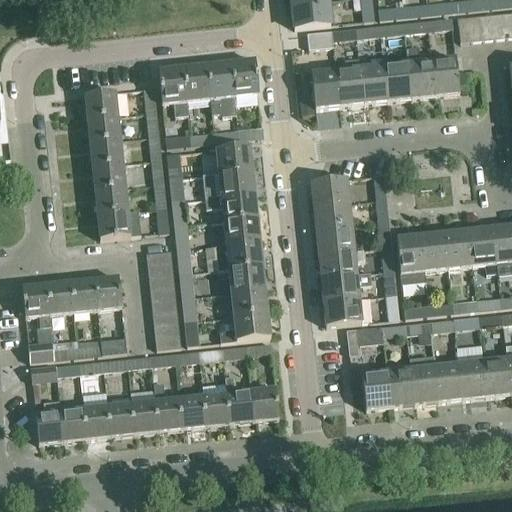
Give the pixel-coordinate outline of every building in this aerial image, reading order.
[(328,5),(327,0),(290,0),(291,9),(328,5)] [(511,0),(498,1),(499,12),(511,10),(511,0)] [(370,1),(360,2),(363,26),(373,25),(370,1)] [(498,1),(474,4),(475,14),(499,12),(498,1)] [(474,4),(450,6),(451,17),(475,14),(474,4)] [(330,29),(328,5),(291,9),(294,33),(330,29)] [(450,6),(426,9),(427,19),(451,17),(450,6)] [(427,19),(426,9),(402,12),(403,22),(427,19)] [(403,22),(402,12),(379,14),(380,24),(403,22)] [(507,42),(504,17),(492,19),(495,43),(507,42)] [(495,43),(492,19),(480,20),(483,45),(495,43)] [(427,33),(453,30),(452,20),(426,23),(427,33)] [(480,20),(469,21),(472,46),(483,45),(480,20)] [(472,46),(469,21),(457,22),(460,47),(472,46)] [(426,23),(402,25),(403,35),(427,33),(426,23)] [(403,35),(402,25),(378,28),(379,38),(403,35)] [(378,28),(354,31),(355,41),(379,38),(378,28)] [(355,41),(354,31),(331,33),(332,43),(355,41)] [(331,33),(326,34),(326,36),(306,38),(308,54),(333,51),(332,43),(331,33)] [(434,101),(430,65),(418,66),(416,51),(404,53),(406,67),(410,103),(434,101)] [(430,65),(434,101),(459,98),(455,62),(435,64),(430,65)] [(255,64),(230,67),(235,112),(259,110),(255,64)] [(230,67),(206,70),(210,105),(211,120),(222,119),(222,121),(236,120),(235,112),(230,67)] [(410,103),(406,67),(382,70),(386,106),(410,103)] [(206,70),(182,72),(186,107),(210,105),(206,70)] [(382,70),(358,72),(362,108),(386,106),(382,70)] [(182,72),(158,75),(160,92),(162,110),(173,108),(174,122),(187,120),(186,107),(182,72)] [(358,72),(336,75),(339,111),(362,108),(358,72)] [(339,111),(336,75),(311,77),(315,114),(339,111)] [(146,118),(156,117),(153,92),(143,94),(146,118)] [(87,124),(118,121),(115,97),(84,100),(87,124)] [(312,105),(300,106),(301,119),(313,118),(312,105)] [(156,117),(146,118),(148,142),(158,140),(156,117)] [(118,121),(87,124),(89,148),(120,145),(118,121)] [(237,135),(238,145),(263,143),(262,133),(237,135)] [(237,135),(214,138),(215,148),(238,145),(237,135)] [(214,138),(190,140),(191,150),(215,148),(214,138)] [(161,165),(158,140),(148,142),(151,166),(161,165)] [(191,150),(190,140),(165,143),(166,153),(191,150)] [(120,145),(89,148),(92,172),(123,169),(120,145)] [(218,178),(252,175),(249,150),(216,154),(218,178)] [(170,184),(180,183),(177,157),(167,158),(170,184)] [(164,189),(161,165),(151,166),(153,190),(164,189)] [(125,193),(123,169),(92,172),(94,196),(125,193)] [(252,175),(218,178),(203,180),(206,204),(254,199),(252,175)] [(376,206),(386,204),(383,179),(373,180),(376,206)] [(182,207),(180,183),(170,184),(172,209),(182,207)] [(313,212),(349,209),(346,183),(310,187),(313,212)] [(166,213),(164,189),(153,190),(156,214),(166,213)] [(128,217),(125,193),(94,196),(97,220),(128,217)] [(254,199),(206,204),(209,228),(223,226),(257,222),(254,199)] [(388,228),(386,204),(376,206),(378,229),(388,228)] [(185,231),(182,207),(172,209),(175,232),(185,231)] [(349,209),(313,212),(315,236),(352,233),(349,209)] [(166,213),(156,214),(158,238),(169,237),(166,213)] [(128,217),(97,220),(100,244),(130,241),(128,217)] [(257,222),(223,226),(226,250),(260,246),(257,222)] [(388,228),(378,229),(381,253),(391,252),(388,228)] [(511,230),(491,233),(495,268),(496,278),(496,281),(511,278),(511,230)] [(187,255),(185,231),(175,232),(177,256),(187,255)] [(354,257),(352,233),(315,236),(318,260),(354,257)] [(495,268),(491,233),(468,235),(472,270),(485,269),(486,279),(496,278),(495,268)] [(468,235),(444,237),(448,273),(472,270),(468,235)] [(448,273),(444,237),(419,240),(423,275),(448,273)] [(419,240),(396,243),(398,262),(400,278),(401,290),(424,287),(423,275),(419,240)] [(262,270),(260,246),(226,250),(215,251),(218,275),(228,274),(262,270)] [(391,252),(381,253),(383,277),(393,276),(391,252)] [(147,270),(172,268),(170,255),(146,258),(147,270)] [(187,255),(177,256),(180,280),(190,279),(187,255)] [(365,255),(354,257),(318,260),(320,284),(357,280),(355,268),(367,267),(365,255)] [(173,280),(172,268),(147,270),(148,282),(173,280)] [(265,294),(262,270),(228,274),(231,297),(265,294)] [(393,276),(383,277),(386,301),(396,300),(393,276)] [(320,284),(323,308),(359,304),(358,291),(371,290),(370,278),(357,280),(320,284)] [(190,279),(180,280),(182,304),(192,303),(190,279)] [(174,292),(173,280),(148,282),(150,294),(174,292)] [(94,285),(97,315),(121,313),(118,282),(94,285)] [(94,285),(70,287),(74,318),(97,315),(94,285)] [(70,287),(45,290),(49,320),(74,318),(70,287)] [(45,290),(21,292),(25,323),(37,322),(38,331),(50,330),(49,320),(45,290)] [(176,304),(174,292),(150,294),(151,306),(176,304)] [(265,294),(231,297),(233,321),(267,318),(265,294)] [(398,324),(396,300),(386,301),(388,325),(398,324)] [(511,311),(511,301),(499,303),(500,313),(511,311)] [(192,303),(182,304),(185,327),(195,326),(192,303)] [(500,313),(499,303),(475,305),(476,316),(500,313)] [(177,316),(176,304),(151,306),(152,318),(177,316)] [(362,328),(359,304),(323,308),(326,332),(362,328)] [(475,305),(452,308),(453,318),(476,316),(475,305)] [(453,318),(452,308),(427,311),(428,321),(453,318)] [(428,321),(427,311),(403,313),(404,323),(428,321)] [(177,316),(152,318),(153,330),(179,328),(177,316)] [(511,317),(501,318),(502,329),(511,327),(511,317)] [(267,318),(233,321),(218,323),(220,348),(270,342),(267,318)] [(502,329),(501,318),(477,321),(478,331),(502,329)] [(478,331),(477,321),(453,324),(454,334),(478,331)] [(454,334),(453,324),(429,326),(430,336),(454,334)] [(197,350),(195,326),(185,327),(187,351),(197,350)] [(430,336),(429,326),(404,329),(406,339),(430,336)] [(180,340),(179,328),(153,330),(155,342),(180,340)] [(404,329),(380,332),(382,347),(383,347),(383,342),(406,339),(404,329)] [(382,347),(380,332),(346,335),(349,361),(361,360),(360,350),(382,347)] [(181,352),(180,340),(155,342),(156,354),(176,352),(181,352)] [(125,343),(101,345),(102,360),(126,357),(125,343)] [(102,360),(101,345),(100,345),(101,350),(77,353),(78,363),(102,360)] [(54,365),(53,355),(52,355),(51,348),(27,350),(29,368),(54,365)] [(247,351),(248,361),(271,359),(270,349),(247,351)] [(247,351),(223,354),(224,364),(248,361),(247,351)] [(78,363),(77,353),(53,355),(54,365),(78,363)] [(224,364),(223,354),(199,356),(200,366),(224,364)] [(482,365),(470,366),(469,355),(457,356),(458,367),(462,405),(486,402),(482,365)] [(200,366),(199,356),(175,359),(176,369),(200,366)] [(176,369),(175,359),(151,361),(152,372),(176,369)] [(413,410),(438,407),(434,370),(433,359),(408,362),(409,372),(413,410)] [(152,372),(151,361),(128,364),(129,374),(152,372)] [(506,362),(482,365),(486,402),(510,400),(506,362)] [(129,374),(128,364),(105,366),(106,376),(129,374)] [(105,366),(80,369),(81,379),(106,376),(105,366)] [(462,405),(458,367),(434,370),(438,407),(462,405)] [(80,369),(55,372),(56,382),(81,379),(80,369)] [(56,382),(55,372),(30,374),(32,388),(57,386),(56,382)] [(413,410),(409,372),(385,375),(389,412),(413,410)] [(389,412),(385,375),(361,378),(365,415),(389,412)] [(256,426),(252,396),(236,397),(235,382),(226,383),(227,397),(231,429),(256,426)] [(182,434),(179,403),(167,404),(165,387),(153,388),(155,406),(159,437),(182,434)] [(252,396),(256,426),(278,424),(275,393),(252,396)] [(227,397),(203,400),(206,432),(231,429),(227,397)] [(203,400),(179,403),(182,434),(206,432),(203,400)] [(112,442),(109,411),(108,402),(83,405),(84,413),(87,444),(112,442)] [(38,449),(64,447),(61,416),(60,406),(44,408),(45,417),(35,418),(38,449)] [(159,437),(155,406),(132,408),(135,439),(159,437)] [(132,408),(109,411),(112,442),(135,439),(132,408)] [(87,444),(84,413),(61,416),(64,447),(87,444)]
